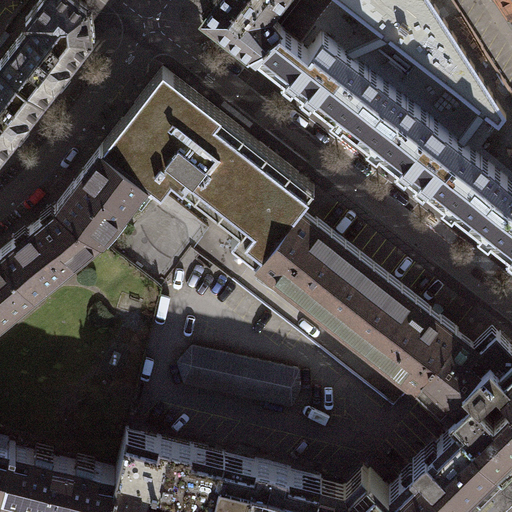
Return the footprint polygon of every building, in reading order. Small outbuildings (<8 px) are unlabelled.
[(91,35),(87,4),(81,0),(38,0),(25,17),(31,22),(0,61),(44,95),(70,63),(91,35)] [(257,55),(281,25),(270,11),(278,0),(212,0),(203,13),(257,55)] [(340,0),(389,37),(417,0),(340,0)] [(456,37),(432,0),(417,0),(389,37),(430,70),(456,37)] [(302,41),(281,25),(257,55),(355,132),(391,84),(315,24),(302,41)] [(499,124),(507,114),(456,37),(430,70),(499,124)] [(0,151),(28,116),(44,95),(0,61),(0,151)] [(315,183),(163,65),(136,100),(102,143),(149,179),(161,188),(172,175),(240,228),(231,239),(257,259),(300,203),(300,202),(315,183)] [(355,132),(466,219),(503,171),(391,84),(355,132)] [(76,177),(55,203),(99,236),(100,237),(122,208),(124,210),(149,179),(102,143),(76,177)] [(511,254),(511,178),(503,171),(466,219),(511,254)] [(0,249),(34,290),(99,236),(55,203),(38,217),(0,248),(0,249)] [(257,259),(415,381),(458,326),(428,302),(323,221),(300,203),(257,259)] [(0,317),(34,290),(0,249),(0,317)] [(421,387),(456,420),(457,419),(503,466),(511,457),(511,340),(497,325),(479,342),(469,335),(458,326),(415,381),(421,387)] [(298,366),(193,344),(192,344),(179,358),(179,361),(179,363),(184,379),(187,381),(290,403),(293,401),(300,386),(300,368),(298,366)] [(390,484),(386,487),(410,511),(455,511),(462,506),(503,466),(457,419),(456,420),(428,447),(426,445),(413,458),(415,460),(390,484)] [(126,425),(116,465),(118,466),(106,511),(209,511),(225,449),(126,425)] [(106,511),(118,466),(116,465),(93,459),(92,463),(15,444),(16,441),(10,439),(9,444),(12,444),(0,492),(0,497),(29,505),(58,511),(106,511)] [(9,444),(0,441),(0,492),(12,444),(9,444)] [(312,511),(322,473),(225,449),(209,511),(312,511)] [(410,511),(386,487),(390,484),(382,477),(393,467),(385,459),(375,469),(371,465),(368,467),(363,462),(345,479),(322,473),(312,511),(410,511)]
